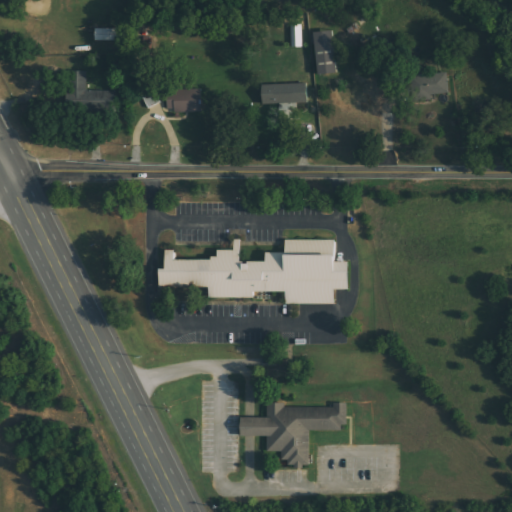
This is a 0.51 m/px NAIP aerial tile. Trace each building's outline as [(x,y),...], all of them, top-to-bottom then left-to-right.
[(303,25),(292,25),(293,47),(303,47),(303,25)] [(98,41),(127,41),(127,29),(98,29),(98,41)] [(316,33),(322,76),(340,73),(334,31),(316,33)] [(89,72),(69,71),(67,108),(115,110),(116,92),(88,90),(89,72)] [(433,100),(433,95),(450,94),(449,74),(414,75),(415,101),(433,100)] [(265,105),(280,105),(280,106),(311,105),(311,84),(265,85),(265,105)] [(203,90),(169,91),(170,113),(203,112),(203,90)] [(149,108),(161,104),(157,91),(144,96),(149,108)] [(164,268),(164,288),(212,288),(212,298),(256,298),(256,291),(289,291),(289,304),(337,304),(337,290),(352,289),(352,262),(340,263),(340,256),(337,256),(337,240),(287,240),(288,254),(269,254),(269,262),(244,262),(244,239),(236,239),(236,250),(220,250),(221,256),(214,256),(214,259),(178,259),(178,250),(169,250),(169,268),(164,268)] [(244,417),(244,436),(269,436),(269,451),(283,451),(283,459),(290,459),(290,465),(295,465),(295,469),(305,469),(305,465),(311,465),(311,431),(344,431),(344,425),(349,425),(349,403),(336,403),(337,408),(287,408),(287,403),(269,403),(269,417),(244,417)]
